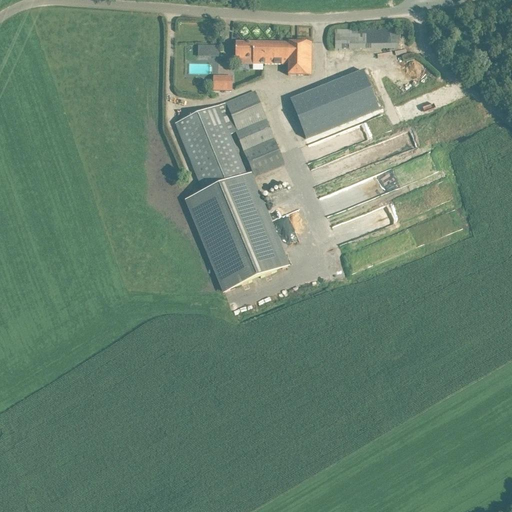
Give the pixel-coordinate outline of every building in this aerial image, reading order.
[(311,76),(311,43),(289,43),(289,44),(236,43),(236,60),(252,60),(252,64),(254,64),(254,66),(288,66),(288,76),(311,76)] [(364,72),(290,102),(305,139),(379,109),(364,72)] [(226,76),(215,81),(221,96),(233,91),(226,76)] [(255,93),(219,107),(230,135),(236,133),(255,179),(286,167),(280,153),(255,93)] [(219,107),(175,125),(203,195),(247,177),(230,135),(219,107)] [(203,195),(187,201),(225,294),(289,268),(251,175),(247,177),(203,195)]
